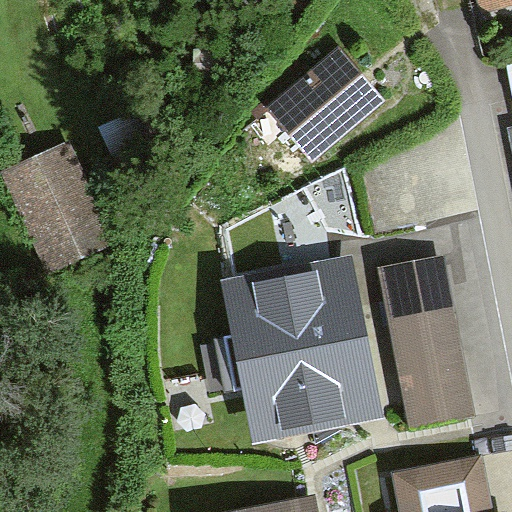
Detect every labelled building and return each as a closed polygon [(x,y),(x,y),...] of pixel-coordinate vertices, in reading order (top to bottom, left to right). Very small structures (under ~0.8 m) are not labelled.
[(511,0),(488,0),(492,12),(511,6),(511,0)] [(390,114),(351,69),(280,131),(319,176),(390,114)] [(70,152),(20,174),(62,268),(112,246),(70,152)] [(354,275),(232,299),(262,449),(384,425),(354,275)] [(447,276),(389,287),(418,431),(476,419),(447,276)] [(509,511),(502,473),(398,492),(401,511),(509,511)]
